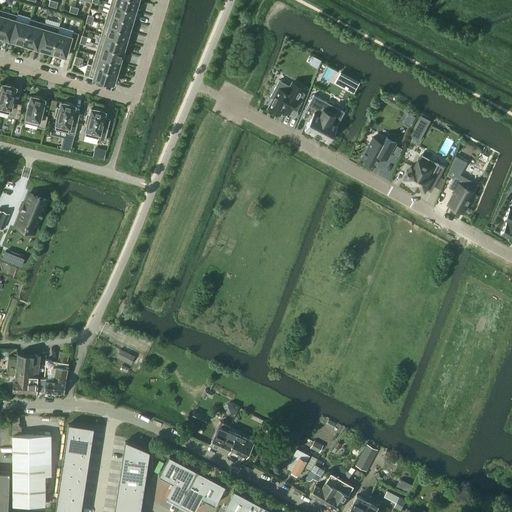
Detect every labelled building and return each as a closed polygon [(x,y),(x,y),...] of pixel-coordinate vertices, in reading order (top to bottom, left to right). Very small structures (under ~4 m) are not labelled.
[(135,11),(138,0),(137,0),(111,0),(110,3),(135,11)] [(107,13),(132,21),(135,11),(110,3),(107,13)] [(17,15),(3,11),(0,19),(0,37),(2,38),(4,39),(4,38),(8,39),(8,41),(9,41),(15,20),(16,20),(17,15)] [(107,13),(104,24),(129,31),(130,31),(130,29),(132,22),(133,21),(132,21),(107,13)] [(37,49),(44,23),(30,19),(29,24),(23,44),(30,46),(32,47),(32,46),(36,48),(36,49),(37,49)] [(16,42),(23,44),(29,24),(16,20),(15,20),(9,41),(10,40),(14,41),(14,42),(16,42)] [(44,50),(51,52),(57,32),(59,27),(44,23),(37,49),(38,48),(42,50),(44,51),(44,50)] [(129,32),(129,31),(104,24),(101,34),(126,42),(127,40),(129,33),(129,34),(129,32)] [(57,32),(51,52),(58,54),(58,55),(60,55),(65,57),(69,46),(74,48),(79,33),(73,32),(71,36),(57,32)] [(101,34),(98,44),(123,52),(126,42),(101,34)] [(95,55),(120,62),(123,52),(98,44),(95,55)] [(92,65),(117,73),(120,62),(95,55),(92,65)] [(89,76),(114,83),(117,73),(92,65),(89,76)] [(340,72),(335,82),(353,91),(358,82),(340,72)] [(0,111),(9,114),(16,116),(19,104),(12,102),(16,87),(14,87),(14,86),(12,85),(12,86),(6,84),(5,84),(2,84),(1,89),(0,89),(0,111)] [(273,98),(268,107),(280,114),(282,110),(283,111),(284,110),(287,111),(286,112),(288,113),(291,108),(297,111),(302,100),(301,100),(305,94),(290,86),(286,92),(275,86),(270,96),(273,98)] [(315,109),(304,129),(314,134),(313,135),(314,135),(318,137),(317,137),(318,138),(318,137),(328,142),(341,118),(335,115),(339,108),(313,94),(308,105),(315,109)] [(37,126),(44,128),(47,116),(41,114),(45,99),(42,99),(43,98),(41,97),(41,98),(35,96),(34,96),(33,96),(31,96),(30,101),(29,101),(28,102),(29,103),(27,111),(26,111),(26,112),(27,112),(24,122),(37,126)] [(57,118),(54,129),(67,132),(67,133),(75,134),(78,122),(71,121),(75,106),(73,105),(73,104),(71,104),(65,102),(64,102),(64,103),(61,102),(60,107),(59,107),(59,108),(57,108),(55,117),(57,117),(56,118),(57,118)] [(97,139),(105,141),(108,128),(101,127),(105,112),(103,111),(103,110),(102,110),(101,110),(95,109),(96,108),(94,108),(94,109),(91,108),(90,114),(89,113),(89,115),(87,114),(85,123),(87,123),(86,124),(87,125),(85,135),(98,138),(97,139)] [(419,119),(410,135),(418,139),(427,123),(419,119)] [(383,142),(373,137),(361,158),(375,165),(380,155),(386,159),(395,142),(386,137),(383,142)] [(397,145),(393,152),(398,155),(402,148),(397,145)] [(406,173),(403,178),(412,183),(411,185),(418,188),(419,187),(424,189),(427,183),(433,186),(444,166),(438,163),(438,162),(436,161),(436,162),(422,154),(419,159),(418,159),(417,161),(414,167),(411,165),(408,171),(407,170),(406,172),(406,173)] [(451,167),(448,173),(455,176),(457,171),(451,167)] [(447,204),(462,212),(473,191),(467,188),(468,187),(466,186),(465,187),(460,184),(462,180),(455,176),(448,188),(455,191),(447,204)] [(441,177),(435,187),(440,189),(444,178),(441,177)] [(47,200),(29,193),(25,203),(24,203),(21,210),(22,211),(17,221),(36,229),(47,200)] [(511,209),(509,208),(503,219),(508,221),(507,223),(506,222),(500,233),(509,238),(508,239),(511,241),(511,209)] [(0,227),(3,228),(9,214),(0,210),(0,227)] [(5,251),(2,258),(20,266),(23,258),(17,256),(14,255),(5,251)] [(39,391),(63,393),(69,363),(67,363),(68,353),(60,352),(59,362),(46,360),(44,378),(41,378),(39,391)] [(13,392),(25,392),(26,382),(27,382),(27,378),(26,378),(28,354),(18,354),(15,382),(14,382),(13,392)] [(25,392),(36,393),(40,355),(28,354),(26,378),(27,378),(27,382),(26,382),(25,392)] [(195,411),(191,418),(204,425),(208,417),(195,411)] [(210,445),(218,449),(227,431),(229,426),(221,422),(210,445)] [(80,511),(94,427),(68,423),(54,511),(80,511)] [(230,449),(246,457),(253,443),(227,431),(218,449),(228,453),(230,449)] [(13,434),(13,504),(45,504),(44,434),(13,434)] [(139,511),(149,450),(125,440),(113,511),(139,511)] [(354,464),(366,470),(377,450),(365,444),(354,464)] [(291,472),(299,476),(310,456),(297,448),(292,457),(298,460),(291,472)] [(192,509),(194,510),(201,497),(215,504),(225,485),(169,455),(159,475),(172,482),(165,495),(167,496),(167,497),(192,510),(192,509)] [(0,511),(7,511),(10,472),(0,471),(0,511)] [(309,496),(326,506),(333,496),(332,495),(341,480),(332,474),(333,473),(331,471),(321,489),(315,485),(309,496)] [(326,506),(335,511),(341,500),(344,502),(354,485),(352,483),(351,485),(341,480),(332,495),(333,496),(326,506)] [(276,511),(234,489),(223,509),(229,511),(276,511)] [(383,497),(396,503),(399,497),(387,491),(383,497)] [(347,511),(360,511),(367,501),(356,495),(347,511)] [(360,511),(374,511),(378,506),(367,500),(367,501),(360,511)]
